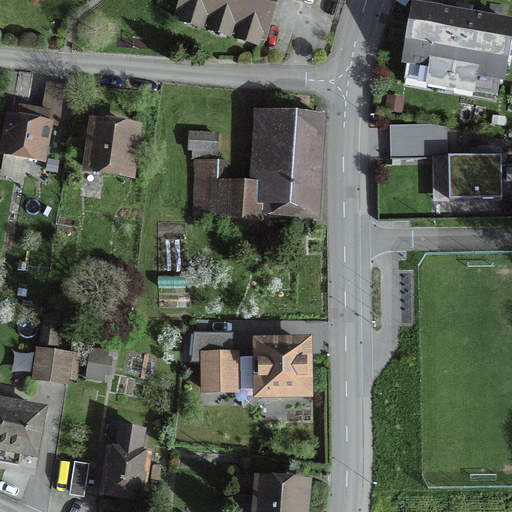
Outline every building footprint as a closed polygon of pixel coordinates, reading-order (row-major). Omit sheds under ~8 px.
[(183,0),(180,10),(264,36),(275,0),(183,0)] [(507,42),(510,22),(466,14),(417,6),(414,26),(409,25),(405,44),(410,45),(407,64),(430,68),(429,73),(449,77),(447,88),(454,89),(456,78),(476,82),(477,77),(500,81),(504,61),(508,62),(511,43),(507,42)] [(49,122),(59,124),(63,100),(48,97),(45,111),(51,112),(49,122)] [(289,103),(267,102),(266,113),(256,112),(252,175),(263,176),(261,206),(304,209),(307,163),(319,164),(322,116),(289,114),(289,103)] [(45,111),(19,106),(17,119),(10,117),(4,154),(42,161),(49,122),(51,112),(45,111)] [(111,120),(110,127),(94,124),(87,169),(131,176),(137,130),(122,128),(123,121),(111,120)] [(441,152),(441,134),(423,134),(423,158),(447,158),(447,152),(441,152)] [(449,158),(449,200),(502,199),(501,157),(449,158)] [(212,184),(210,209),(229,210),(229,218),(256,220),(258,187),(231,185),(212,184)] [(260,392),(306,392),(305,344),(254,345),(255,359),(260,359),(260,392)] [(39,349),(34,379),(66,384),(70,354),(39,349)] [(105,351),(90,349),(86,377),(101,379),(105,351)] [(235,355),(205,356),(205,391),(235,390),(235,355)] [(9,403),(8,405),(0,403),(0,461),(18,465),(20,451),(35,454),(42,411),(21,407),(22,405),(9,403)] [(120,444),(118,452),(110,451),(103,490),(142,497),(148,457),(139,455),(140,447),(141,448),(144,430),(121,427),(118,444),(120,444)] [(74,462),(70,491),(84,494),(89,464),(74,462)] [(302,511),(305,485),(261,481),(258,511),(302,511)]
